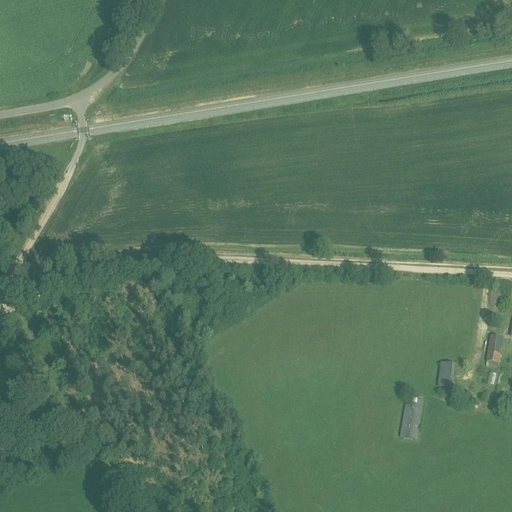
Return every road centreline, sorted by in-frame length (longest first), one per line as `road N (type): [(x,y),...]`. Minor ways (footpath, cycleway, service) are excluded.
road 1 (track): [(511,275),(180,259),(102,271),(3,310)]
road 2 (track): [(3,310),(7,276),(80,146),(78,95)]
road 3 (unclassified): [(0,115),(97,86),(126,57),(156,0)]
road 4 (track): [(12,306),(84,437),(92,475),(85,487)]
